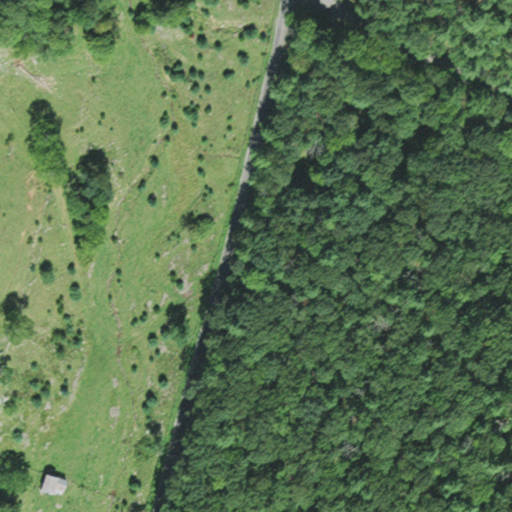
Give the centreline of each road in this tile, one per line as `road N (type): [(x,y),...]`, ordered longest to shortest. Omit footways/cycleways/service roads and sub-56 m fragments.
road 1 (tertiary): [(290,0),(159,511)]
road 2 (residential): [(318,0),(511,94)]
